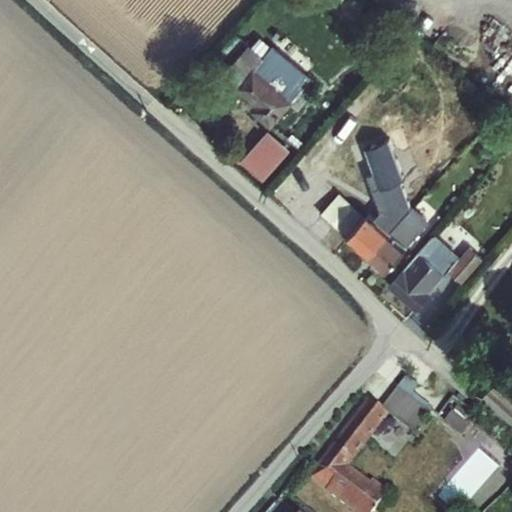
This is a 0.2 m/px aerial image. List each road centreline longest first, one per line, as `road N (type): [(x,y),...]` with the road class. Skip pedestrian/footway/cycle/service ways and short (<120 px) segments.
road 1 (unclassified): [(34,0),(397,327)]
road 2 (residential): [(397,327),(241,511)]
road 3 (unclassified): [(397,327),(511,426)]
